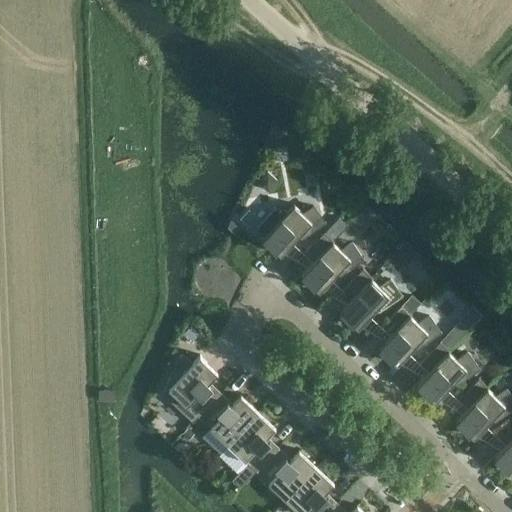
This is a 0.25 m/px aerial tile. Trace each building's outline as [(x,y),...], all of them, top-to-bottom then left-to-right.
[(267,170),(261,176),(262,186),(267,191),(278,181),(267,170)] [(275,207),(255,227),(264,236),(262,237),(263,238),(264,238),(281,254),(298,235),(301,238),(325,222),(325,221),(324,221),(313,206),(302,213),(294,206),(295,205),(293,204),(283,215),(275,207)] [(337,223),(332,228),(337,234),(342,229),(337,223)] [(324,232),(303,253),(313,261),(331,241),(333,242),(334,241),(333,241),(324,232)] [(313,261),(301,274),(302,275),(319,291),(337,272),(340,275),(364,258),(363,257),(362,258),(352,242),(340,250),(333,242),(331,241),(313,261)] [(362,268),(342,289),(351,298),(372,277),(362,268)] [(351,298),(339,310),(340,312),(341,311),(358,327),(375,308),(378,311),(402,295),(402,294),(401,294),(390,279),(379,286),(371,279),(372,278),(372,277),(351,298)] [(401,305),(381,326),(390,334),(409,314),(410,316),(411,314),(410,314),(401,305)] [(390,334),(378,347),(379,348),(396,364),(414,345),(417,348),(441,332),(440,330),(439,331),(429,315),(418,323),(410,316),(409,314),(390,334)] [(439,341),(419,362),(428,371),(447,351),(449,352),(450,351),(449,350),(439,341)] [(428,371),(416,383),(418,385),(418,384),(435,400),(453,382),(456,384),(480,368),(479,367),(478,368),(467,352),(456,359),(449,352),(447,351),(428,371)] [(198,416),(219,393),(208,382),(217,373),(200,357),(201,356),(199,355),(192,363),(180,352),(162,393),(192,422),(198,416)] [(478,378),(458,399),(467,408),(486,388),(487,389),(488,388),(488,387),(478,378)] [(113,387),(97,388),(98,401),(114,400),(113,387)] [(467,408),(455,420),(456,421),(474,437),(491,418),(494,421),(511,409),(511,397),(506,389),(495,396),(487,389),(486,388),(467,408)] [(227,444),(257,411),(240,395),(231,404),(219,393),(198,416),(227,444)] [(256,471),(278,448),(266,437),(275,428),(257,411),(227,444),(247,462),(255,471),(256,471)] [(511,419),(497,436),(506,444),(511,437),(511,419)] [(188,428),(182,434),(188,440),(194,434),(188,428)] [(511,437),(506,444),(494,457),(495,458),(511,473),(511,437)] [(285,499),(316,466),(298,450),(289,459),(278,448),(256,471),(285,499)] [(298,511),(327,511),(336,503),(324,492),(333,483),(316,466),(285,499),(298,511)] [(344,511),(336,503),(327,511),(363,511),(356,505),(349,511),(344,511)]
